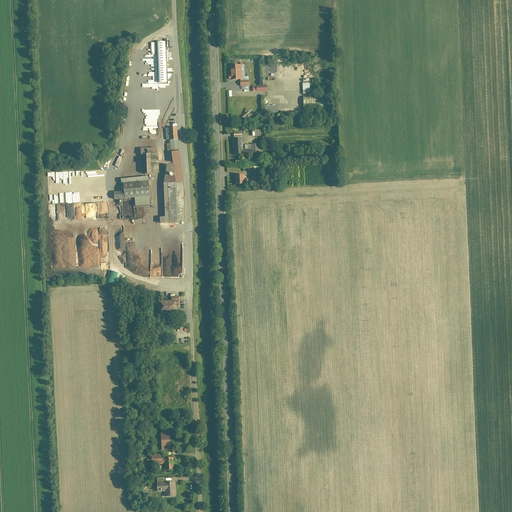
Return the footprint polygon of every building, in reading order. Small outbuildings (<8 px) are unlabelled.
[(165,43),(156,43),(158,84),(166,83),(165,43)] [(276,64),(262,65),(262,74),(276,73),(276,64)] [(229,81),(241,80),(240,65),(228,65),(229,81)] [(313,98),(302,98),(303,108),(312,107),(312,102),(313,102),(313,98)] [(156,130),(157,111),(151,111),(151,115),(139,114),(138,122),(140,122),(140,127),(142,127),(142,128),(145,128),(145,127),(150,127),(153,127),(153,130),(156,130)] [(176,127),(165,129),(168,153),(171,154),(178,153),(176,127)] [(124,147),(127,148),(129,143),(130,144),(132,140),(127,138),(124,147)] [(234,140),(232,140),(233,156),(250,155),(249,150),(242,151),(242,139),(241,139),(234,140)] [(157,149),(144,149),(145,175),(158,175),(157,149)] [(183,223),(178,153),(171,154),(172,164),(166,165),(162,185),(165,220),(162,220),(162,225),(183,223)] [(85,182),(100,181),(100,177),(103,177),(103,170),(80,171),(80,180),(85,179),(85,182)] [(243,175),(235,176),(235,185),(244,185),(243,175)] [(147,177),(120,179),(121,193),(111,193),(111,201),(134,200),(134,207),(149,206),(147,177)] [(103,240),(107,240),(107,229),(99,229),(99,235),(106,235),(106,239),(103,239),(103,240)] [(110,272),(107,284),(115,286),(118,274),(110,272)] [(157,301),(158,314),(175,313),(175,307),(181,306),(180,296),(169,296),(169,300),(157,301)] [(170,451),(169,431),(162,432),(163,452),(170,451)] [(161,456),(152,457),(152,461),(152,464),(152,466),(161,465),(161,459),(161,456)] [(172,459),(165,459),(165,465),(165,471),(173,471),(172,459)] [(165,484),(157,484),(157,493),(165,493),(165,498),(176,497),(175,483),(165,484)]
